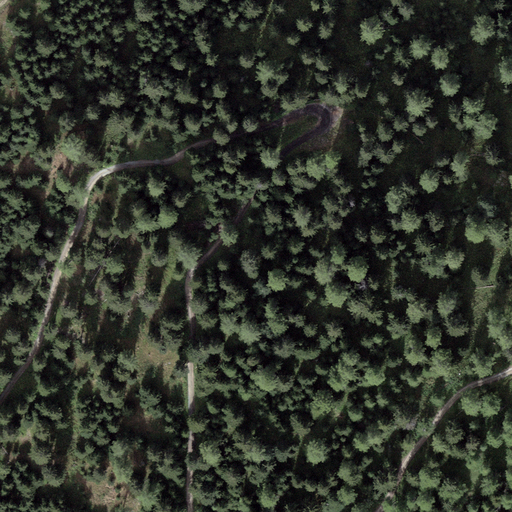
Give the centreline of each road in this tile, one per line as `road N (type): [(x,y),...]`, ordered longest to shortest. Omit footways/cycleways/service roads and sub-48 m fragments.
road 1 (track): [(193,511),(188,275),(284,151),(328,117),(322,107),(94,178),(37,349),(0,400)]
road 2 (track): [(511,370),(463,389),(443,408),(381,511)]
